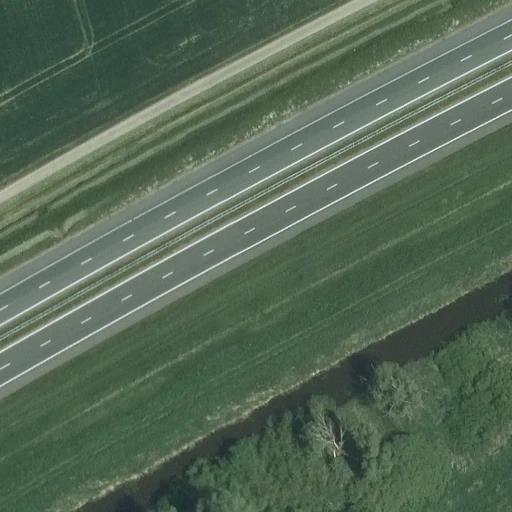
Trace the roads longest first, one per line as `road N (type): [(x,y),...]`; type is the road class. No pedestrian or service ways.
road 1 (motorway): [(0,371),(511,94)]
road 2 (motorway): [(511,37),(0,312)]
road 3 (unclassified): [(0,197),(365,0)]
